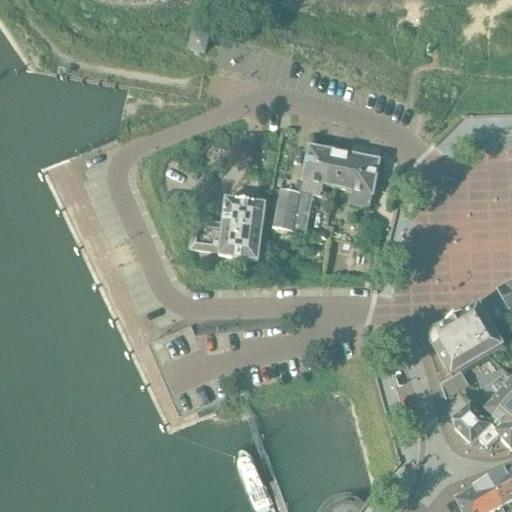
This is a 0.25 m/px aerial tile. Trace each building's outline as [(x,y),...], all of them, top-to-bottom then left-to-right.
[(191,52),(205,55),(209,40),(194,36),(191,52)] [(313,198),(321,200),(324,188),(330,190),(336,162),(344,163),(346,155),(309,148),(302,182),(297,182),(295,194),(295,195),(313,198)] [(349,205),(370,209),(380,162),(346,155),(344,163),(336,162),(330,190),(351,194),(349,205)] [(273,232),(305,237),(313,198),(295,195),(295,194),(280,191),(273,232)] [(219,259),(258,264),(266,206),(226,201),(223,226),(193,223),(190,252),(219,259)] [(361,248),(377,251),(382,226),(368,222),(366,222),(361,248)] [(511,283),(496,293),(501,300),(509,316),(511,314),(511,283)] [(499,301),(491,305),(503,326),(511,322),(499,301)] [(491,305),(481,311),(494,332),(503,326),(491,305)] [(440,387),(446,402),(469,388),(462,375),(504,350),(494,332),(481,311),(479,307),(439,332),(438,331),(436,333),(436,334),(435,335),(433,337),(432,338),(432,340),(431,342),(431,344),(432,349),(433,351),(434,351),(451,381),(440,387)] [(491,434),(489,436),(496,443),(500,440),(511,453),(511,381),(511,382),(505,376),(492,387),(497,395),(496,397),(498,399),(486,413),(493,421),(488,425),(491,434)] [(479,442),(487,451),(496,443),(489,436),(491,434),(488,425),(471,406),(455,421),(452,422),(457,433),(461,437),(471,449),(479,442)] [(511,470),(490,484),(503,507),(511,501),(511,470)] [(460,511),(494,511),(503,507),(490,484),(457,503),(460,511)] [(511,511),(511,501),(503,507),(494,511),(511,511)]
